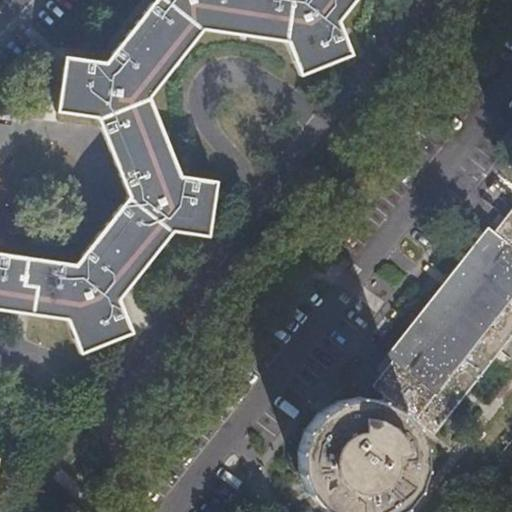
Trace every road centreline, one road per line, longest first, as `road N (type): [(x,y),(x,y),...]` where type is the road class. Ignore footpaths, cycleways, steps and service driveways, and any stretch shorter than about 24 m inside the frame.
road 1 (residential): [(15,511),(421,0)]
road 2 (residential): [(170,511),(511,83)]
road 3 (unknown): [(0,111),(76,119),(94,139),(100,163),(74,193),(31,189),(0,174)]
